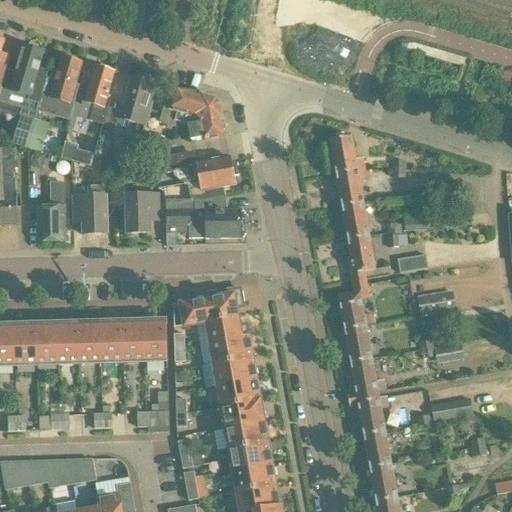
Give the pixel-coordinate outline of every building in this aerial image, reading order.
[(0,97),(0,104),(27,112),(26,116),(36,119),(39,106),(37,105),(47,73),(37,70),(42,54),(38,52),(37,49),(30,47),(26,49),(23,48),(15,76),(10,93),(6,92),(5,99),(0,97)] [(61,59),(49,100),(69,106),(81,65),(77,64),(75,60),(68,58),(65,60),(61,59)] [(75,106),(67,133),(95,140),(114,74),(111,73),(108,69),(101,67),(98,69),(94,68),(84,104),(83,103),(81,107),(75,106)] [(108,103),(102,126),(114,129),(117,119),(144,127),(155,85),(128,77),(120,106),(108,103)] [(169,89),(159,124),(177,129),(178,124),(187,127),(190,141),(204,139),(204,141),(224,138),(221,121),(223,121),(220,106),(215,100),(200,95),(200,98),(177,91),(176,92),(169,89)] [(28,150),(36,121),(20,116),(12,145),(28,150)] [(49,125),(36,121),(28,150),(40,153),(49,125)] [(140,160),(153,159),(168,157),(173,143),(147,136),(140,160)] [(350,138),(329,141),(335,175),(365,170),(364,161),(355,162),(350,138)] [(382,140),(379,150),(397,155),(400,145),(382,140)] [(71,164),(75,148),(63,145),(59,160),(71,164)] [(194,155),(168,157),(153,159),(156,176),(174,173),(175,180),(184,186),(188,186),(189,199),(202,197),(201,192),(235,186),(230,158),(196,164),(194,155)] [(374,162),(374,171),(391,171),(391,162),(374,162)] [(392,163),(392,179),(405,180),(406,163),(392,163)] [(365,170),(335,175),(341,208),(362,204),(358,182),(367,181),(365,170)] [(419,189),(441,188),(440,174),(419,175),(419,189)] [(51,209),(36,209),(37,244),(64,243),(63,185),(50,185),(51,209)] [(159,196),(125,197),(126,235),(151,235),(150,222),(160,222),(159,196)] [(105,197),(71,198),(72,225),(82,224),(82,237),(106,236),(105,197)] [(240,240),(239,212),(223,212),(223,211),(204,211),(204,201),(166,202),(166,229),(188,228),(188,240),(205,240),(240,240)] [(362,204),(341,208),(347,241),(368,238),(362,204)] [(427,220),(405,221),(406,233),(427,232),(427,220)] [(401,225),(387,226),(388,234),(401,234),(401,225)] [(407,235),(388,236),(389,249),(399,248),(399,247),(408,246),(407,235)] [(354,295),(338,298),(345,332),(365,329),(376,327),(373,316),(363,318),(359,295),(367,294),(365,281),(364,273),(374,271),(368,238),(347,241),(351,261),(348,261),(352,284),(353,289),(354,295)] [(426,257),(398,262),(400,275),(428,270),(426,257)] [(244,317),(239,290),(215,295),(215,299),(172,307),(172,309),(172,331),(197,326),(244,318),(244,317)] [(450,294),(418,300),(421,318),(453,312),(450,294)] [(248,339),(244,318),(197,326),(200,347),(248,339)] [(144,362),(143,326),(130,327),(130,330),(121,330),(122,363),(144,362)] [(166,362),(165,329),(155,329),(155,326),(143,326),(144,362),(166,362)] [(122,363),(121,330),(112,330),(111,327),(99,328),(100,364),(122,363)] [(100,364),(99,328),(86,328),(87,331),(77,331),(78,365),(100,364)] [(56,365),(55,329),(43,329),(43,332),(34,333),(35,366),(56,365)] [(78,365),(77,331),(68,332),(68,329),(55,329),(56,365),(78,365)] [(365,329),(345,332),(350,366),(371,362),(365,329)] [(0,367),(13,367),(12,330),(0,331),(0,334),(0,333),(0,367)] [(35,366),(34,333),(25,333),(25,330),(12,330),(13,367),(35,366)] [(183,336),(173,336),(173,350),(183,350),(183,336)] [(251,360),(248,339),(200,347),(204,368),(251,360)] [(432,342),(419,344),(421,360),(435,358),(437,365),(462,361),(459,347),(434,352),(432,342)] [(184,364),(183,350),(173,350),(174,364),(184,364)] [(255,381),(251,360),(204,368),(202,368),(200,369),(201,369),(204,389),(216,387),(255,381)] [(371,362),(350,366),(356,399),(387,393),(385,383),(375,385),(371,362)] [(184,372),(174,372),(174,386),(184,386),(184,372)] [(259,402),(255,381),(216,387),(216,388),(220,409),(259,402)] [(378,400),(357,404),(363,436),(384,432),(378,400)] [(185,402),(175,402),(175,416),(185,415),(185,402)] [(263,422),(259,403),(259,402),(220,409),(224,430),(263,423),(263,422)] [(469,402),(430,409),(432,423),(471,416),(469,402)] [(147,429),(147,414),(136,414),(137,429),(147,429)] [(168,414),(167,414),(147,414),(147,429),(168,429),(168,414)] [(104,430),(103,415),(93,415),(93,430),(104,430)] [(185,415),(175,416),(176,429),(186,429),(185,415)] [(60,432),(60,417),(50,417),(50,432),(60,432)] [(429,417),(415,419),(417,428),(430,425),(429,417)] [(15,433),(15,418),(6,418),(6,433),(15,433)] [(24,418),(15,418),(15,433),(24,433),(24,418)] [(267,444),(263,425),(263,423),(224,430),(228,452),(267,445),(267,444)] [(384,432),(363,436),(369,469),(390,466),(384,432)] [(484,440),(470,442),(472,459),(486,457),(484,440)] [(187,442),(177,444),(179,457),(189,456),(187,442)] [(271,466),(267,445),(228,452),(231,472),(231,473),(271,466)] [(192,469),(189,456),(179,457),(182,471),(192,469)] [(71,487),(67,462),(45,463),(50,491),(71,487)] [(92,462),(84,462),(67,462),(71,487),(95,483),(92,462)] [(28,488),(24,463),(0,464),(0,469),(4,493),(28,488)] [(50,491),(45,463),(24,463),(28,488),(47,485),(48,491),(50,491)] [(274,487),(271,466),(231,473),(235,494),(274,487)] [(390,466),(369,469),(375,502),(396,499),(390,466)] [(116,496),(95,500),(97,511),(124,511),(133,510),(129,485),(125,486),(123,474),(110,476),(112,488),(115,488),(116,496)] [(195,487),(194,481),(192,474),(183,476),(185,489),(195,487)] [(511,482),(495,486),(496,496),(511,493),(511,482)] [(197,501),(195,487),(185,489),(188,503),(197,501)] [(278,507),(275,488),(274,487),(235,494),(235,495),(238,511),(258,511),(280,508),(280,507),(278,507)] [(459,488),(445,489),(446,498),(460,496),(459,488)] [(398,511),(396,499),(375,502),(376,511),(398,511)] [(96,511),(89,511),(97,511),(95,500),(94,500),(96,511)]
